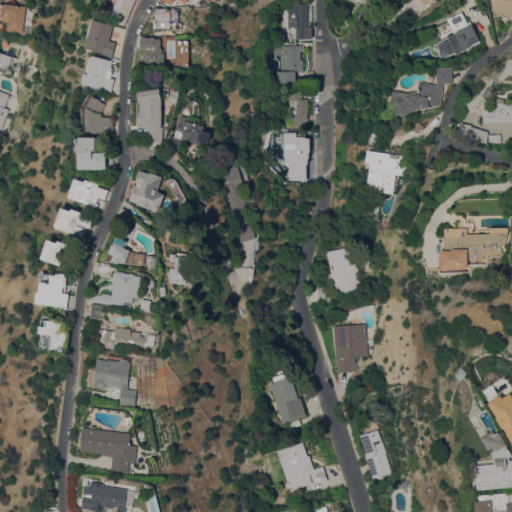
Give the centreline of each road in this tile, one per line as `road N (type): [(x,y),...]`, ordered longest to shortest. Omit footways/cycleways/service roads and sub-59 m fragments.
road 1 (residential): [(72,511),(71,451),(96,269),(132,180),(134,41),(158,0)]
road 2 (residential): [(359,511),(301,295),(326,179),(326,70)]
road 3 (residential): [(251,266),(220,198),(185,165),(132,154)]
